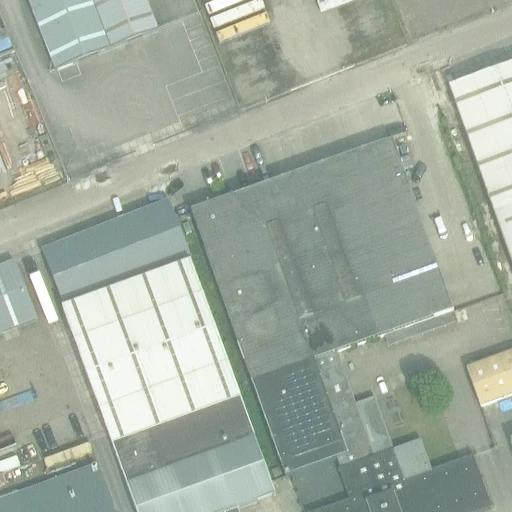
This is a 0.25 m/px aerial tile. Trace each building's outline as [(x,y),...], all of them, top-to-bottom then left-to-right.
[(111,49),(156,32),(144,0),(27,0),(55,71),(111,49)] [(511,66),(449,89),(511,263),(511,353),(467,370),(481,408),(511,396),(511,440),(511,441),(511,444),(511,66)] [(373,148),(393,205),(413,198),(392,141),(373,148)] [(373,212),(393,205),(373,148),(353,155),(373,212)] [(355,219),(373,212),(353,155),(332,163),(353,220),(355,219)] [(333,227),(353,220),(332,163),(312,170),(333,227)] [(313,234),(333,227),(312,170),(292,177),(313,234)] [(292,241),(313,234),(292,177),(272,184),(292,241)] [(326,337),(292,241),(272,184),(191,213),(252,384),(313,362),(306,344),(326,337)] [(362,238),(420,218),(413,198),(393,205),(373,212),(355,219),(362,238)] [(64,310),(191,260),(169,203),(42,253),(64,310)] [(369,257),(426,237),(420,218),(362,238),(369,257)] [(453,313),(440,274),(383,295),(376,276),(369,257),(362,238),(355,219),(353,220),(333,227),(313,234),(292,241),(326,337),(306,344),(313,362),(317,361),(321,373),(341,366),(337,355),(453,313)] [(376,276),(433,255),(426,237),(369,257),(376,276)] [(433,255),(376,276),(383,295),(440,274),(433,255)] [(240,400),(191,260),(64,310),(126,485),(158,473),(144,436),(240,400)] [(0,334),(36,320),(13,263),(0,268),(0,334)] [(355,406),(341,366),(321,373),(317,361),(313,362),(252,384),(286,479),(337,460),(340,471),(339,472),(349,501),(319,511),(484,511),(492,509),(474,457),(431,472),(420,442),(393,452),(374,399),(355,406)] [(158,473),(126,485),(136,511),(239,511),(238,510),(276,495),(240,400),(144,436),(158,473)] [(0,511),(112,511),(96,467),(0,501),(0,511)]
